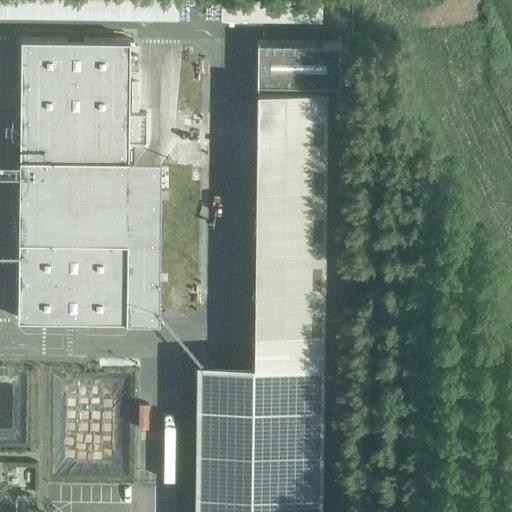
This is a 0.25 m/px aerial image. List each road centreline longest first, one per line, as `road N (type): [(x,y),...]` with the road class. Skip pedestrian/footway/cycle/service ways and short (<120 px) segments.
road 1 (unknown): [(14,17),(152,18),(195,40),(217,87),(223,276),(202,349),(43,338),(12,301),(8,178)]
road 2 (unknown): [(8,178),(14,17)]
